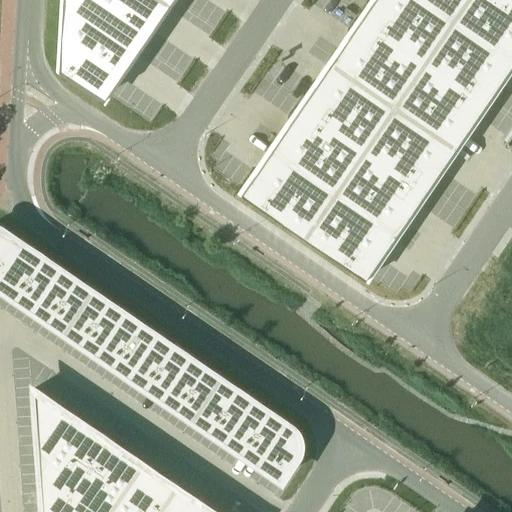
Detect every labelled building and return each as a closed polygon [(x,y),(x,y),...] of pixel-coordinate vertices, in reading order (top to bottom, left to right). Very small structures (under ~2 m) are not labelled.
[(63,0),(60,65),(105,96),(170,0),(63,0)] [(438,0),(369,0),(361,13),(423,55),(453,10),(438,0)] [(438,0),(453,10),(459,0),(438,0)] [(511,0),(459,0),(453,10),(511,49),(511,0)] [(511,49),(453,10),(423,55),(486,96),(511,57),(511,49)] [(361,13),(331,58),(393,99),(423,55),(361,13)] [(423,55),(393,99),(456,141),(486,96),(423,55)] [(331,58),(301,102),(364,144),(393,99),(331,58)] [(393,99),(364,144),(426,186),(456,141),(393,99)] [(301,102),(271,147),(334,189),(364,144),(301,102)] [(364,144),(334,189),(396,231),(426,186),(364,144)] [(271,147),(241,192),(304,234),(334,189),(271,147)] [(334,189),(304,234),(366,275),(396,231),(334,189)] [(0,280),(26,242),(1,225),(0,224),(0,280)] [(26,242),(0,280),(0,285),(14,295),(42,253),(26,242)] [(42,253),(14,295),(30,306),(58,264),(42,253)] [(58,264),(30,306),(46,317),(75,275),(58,264)] [(75,275),(46,317),(63,328),(91,286),(75,275)] [(91,286),(63,328),(79,339),(107,298),(91,286)] [(107,298),(79,339),(95,350),(123,309),(107,298)] [(123,309),(95,350),(111,361),(139,320),(123,309)] [(139,320),(111,361),(127,372),(155,331),(139,320)] [(155,331),(127,372),(143,383),(172,342),(155,331)] [(172,342),(143,383),(160,394),(188,353),(172,342)] [(188,353),(160,394),(176,405),(204,364),(188,353)] [(204,364),(176,405),(192,416),(220,375),(204,364)] [(220,375),(192,416),(208,427),(236,386),(220,375)] [(236,386),(208,427),(224,438),(253,397),(236,386)] [(108,437),(34,388),(40,467),(73,489),(108,437)] [(253,397),(224,438),(241,449),(269,408),(253,397)] [(269,408),(241,449),(257,460),(286,420),(269,408)] [(286,420),(257,460),(280,476),(291,460),(288,459),(292,453),(294,455),(295,436),(286,420)] [(108,437),(73,489),(106,511),(142,459),(108,437)] [(106,511),(155,511),(175,482),(142,459),(106,511)] [(73,489),(40,467),(43,509),(43,511),(106,511),(73,489)] [(175,482),(155,511),(205,511),(210,505),(175,482)]
